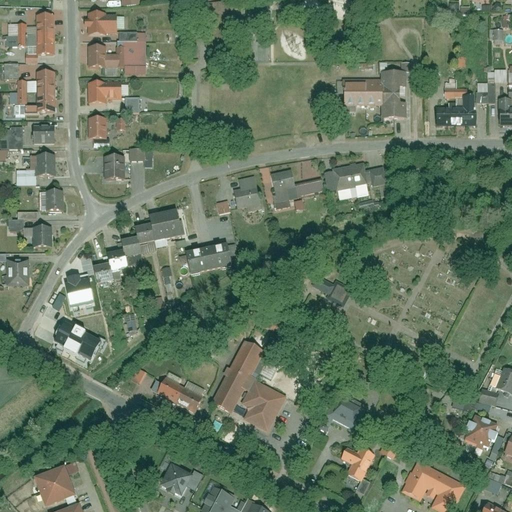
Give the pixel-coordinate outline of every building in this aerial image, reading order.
[(273,29),(271,4),(254,5),(256,30),(273,29)] [(458,17),(458,5),(449,5),(449,17),(458,17)] [(80,16),(80,37),(113,36),(112,14),(80,16)] [(511,16),(507,17),(508,22),(503,22),(503,29),(511,28),(511,16)] [(30,58),(50,58),(50,17),(29,17),(29,35),(22,35),(22,26),(0,26),(0,45),(12,45),(12,49),(30,49),(30,58)] [(489,43),(503,42),(502,31),(488,32),(489,43)] [(117,67),(140,67),(140,34),(131,35),(131,43),(111,43),(111,48),(117,48),(117,67)] [(81,49),(81,71),(117,70),(117,67),(117,48),(111,48),(81,49)] [(505,72),(487,72),(487,85),(505,85),(505,72)] [(376,119),(401,119),(400,73),(370,73),(370,81),(337,81),(337,108),(376,107),(376,119)] [(52,115),(51,74),(30,74),(31,105),(24,105),(24,91),(11,91),(11,107),(7,107),(7,115),(52,115)] [(80,82),(80,106),(98,106),(98,102),(116,102),(116,82),(80,82)] [(492,101),(493,128),(511,127),(511,109),(508,109),(507,100),(511,99),(511,90),(501,90),(501,101),(492,101)] [(124,115),(139,115),(139,100),(124,100),(124,115)] [(429,127),(472,127),(472,100),(457,100),(457,109),(429,109),(429,127)] [(81,120),(82,142),(104,141),(103,119),(81,120)] [(25,144),(47,145),(47,127),(25,127),(25,144)] [(0,151),(17,151),(16,128),(0,128),(0,151)] [(144,152),(145,165),(145,173),(154,172),(154,151),(144,152)] [(144,152),(129,152),(129,165),(145,165),(144,152)] [(7,188),(31,188),(30,179),(47,179),(47,157),(24,157),(24,171),(7,171),(7,188)] [(104,159),(105,183),(126,183),(126,158),(104,159)] [(392,187),(416,182),(412,161),(387,166),(392,187)] [(320,176),(324,195),(365,186),(365,189),(382,186),(378,168),(360,171),(358,163),(325,170),(326,175),(320,176)] [(263,177),(268,203),(292,198),(287,173),(263,177)] [(234,214),(256,208),(247,178),(232,182),(234,190),(228,192),(234,214)] [(56,212),(55,193),(32,193),(33,212),(56,212)] [(295,211),(302,210),(301,202),(294,203),(295,211)] [(228,203),(217,205),(218,216),(230,214),(228,203)] [(16,215),(16,222),(37,221),(36,214),(16,215)] [(179,238),(173,214),(146,220),(147,226),(152,245),(179,238)] [(154,253),(152,245),(147,226),(132,230),(134,240),(138,256),(154,253)] [(23,249),(41,250),(42,230),(24,229),(23,249)] [(123,260),(138,256),(134,240),(119,244),(121,253),(123,260)] [(181,254),(185,276),(229,269),(225,246),(181,254)] [(123,260),(121,253),(105,257),(107,266),(109,275),(125,271),(123,260)] [(2,261),(2,287),(27,288),(27,262),(2,261)] [(109,275),(107,266),(91,270),(94,279),(96,289),(112,285),(109,275)] [(70,312),(94,307),(88,277),(67,281),(69,287),(65,287),(70,312)] [(352,292),(335,283),(333,287),(316,279),(311,290),(329,298),(327,303),(342,310),(352,292)] [(243,345),(211,408),(230,418),(243,394),(247,395),(240,408),(245,411),(247,415),(242,424),(269,437),(285,400),(256,385),(269,359),(274,362),(286,338),(281,335),(286,326),(253,309),(247,322),(271,334),(261,353),(243,345)] [(134,316),(122,318),(126,336),(137,333),(134,316)] [(92,365),(102,344),(65,325),(62,332),(60,331),(56,338),(58,339),(55,346),(65,351),(63,353),(77,360),(78,358),(92,365)] [(489,385),(505,391),(511,374),(511,369),(498,363),(496,368),(488,365),(483,377),(491,380),(489,385)] [(141,387),(146,375),(135,370),(130,382),(141,387)] [(364,378),(355,373),(347,388),(356,393),(364,378)] [(149,395),(194,418),(203,401),(164,382),(162,387),(154,384),(149,395)] [(488,413),(488,408),(495,408),(496,393),(477,393),(477,406),(481,407),(481,412),(488,413)] [(326,420),(355,435),(367,411),(338,395),(326,420)] [(458,431),(455,438),(488,453),(496,437),(486,433),(489,425),(468,415),(465,423),(459,420),(455,430),(458,431)] [(511,431),(506,429),(496,450),(494,455),(511,463),(511,431)] [(403,447),(386,438),(383,444),(385,445),(379,457),(393,464),(399,452),(400,453),(403,447)] [(353,495),(363,500),(371,485),(363,481),(377,452),(366,446),(360,457),(344,449),(337,462),(349,467),(340,484),(355,491),(353,495)] [(68,476),(78,473),(75,464),(66,467),(68,476)] [(417,464),(400,496),(419,506),(423,498),(434,503),(429,511),(454,511),(466,489),(417,464)] [(30,480),(42,510),(73,498),(62,468),(30,480)] [(194,477),(171,468),(162,489),(185,499),(194,477)] [(511,476),(506,475),(505,478),(489,474),(487,481),(511,487),(511,476)] [(481,491),(497,497),(502,486),(485,479),(481,491)] [(215,488),(203,511),(229,511),(236,499),(215,488)] [(480,511),(499,511),(500,511),(485,503),(480,511)]
